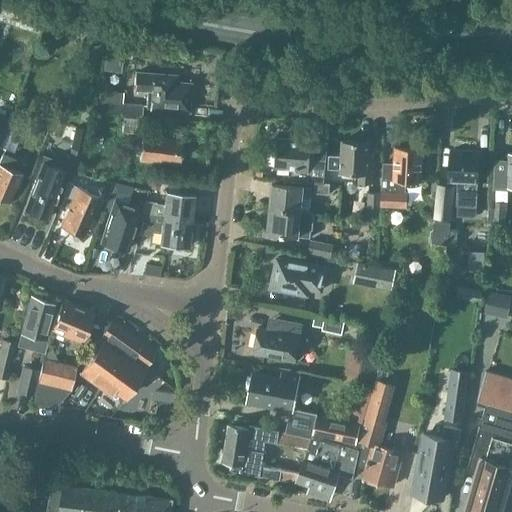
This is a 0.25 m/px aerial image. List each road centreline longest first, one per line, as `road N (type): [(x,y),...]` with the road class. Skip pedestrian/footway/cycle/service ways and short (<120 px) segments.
road 1 (residential): [(213,288),(234,105),(511,94)]
road 2 (secondary): [(453,38),(259,35),(105,0)]
road 3 (residential): [(196,456),(43,426),(0,429)]
road 4 (residential): [(133,306),(0,251)]
